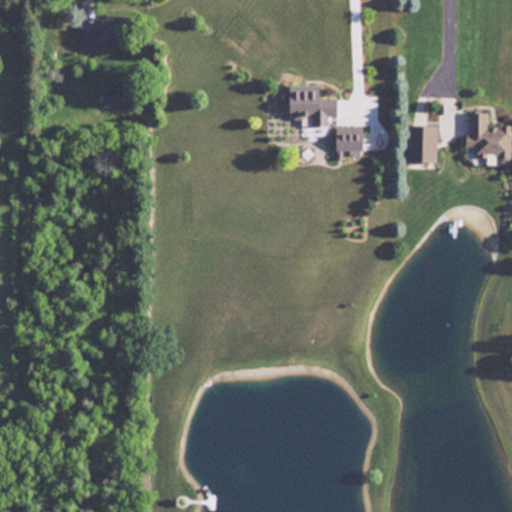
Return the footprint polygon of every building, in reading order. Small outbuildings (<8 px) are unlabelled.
[(79,23),(79,46),(124,46),(124,23),(79,23)] [(338,106),(321,106),(321,84),(284,84),(284,112),(291,112),(291,119),(311,119),(311,126),(329,126),(329,117),(338,117),(338,106)] [(127,107),(127,89),(103,89),(103,107),(127,107)] [(511,127),(488,126),(488,112),(469,112),(467,159),(510,160),(511,127)] [(407,161),(437,161),(437,125),(407,125),(407,161)] [(335,151),(363,151),(363,127),(335,127),(335,151)]
